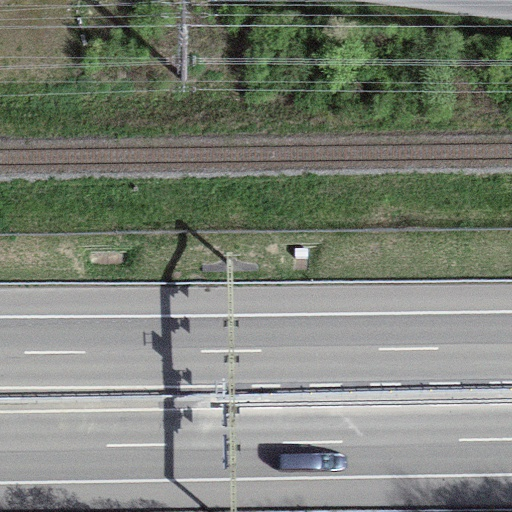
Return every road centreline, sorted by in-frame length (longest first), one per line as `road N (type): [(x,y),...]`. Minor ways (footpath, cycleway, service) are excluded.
road 1 (motorway): [(0,449),(511,441)]
road 2 (motorway): [(511,348),(0,351)]
